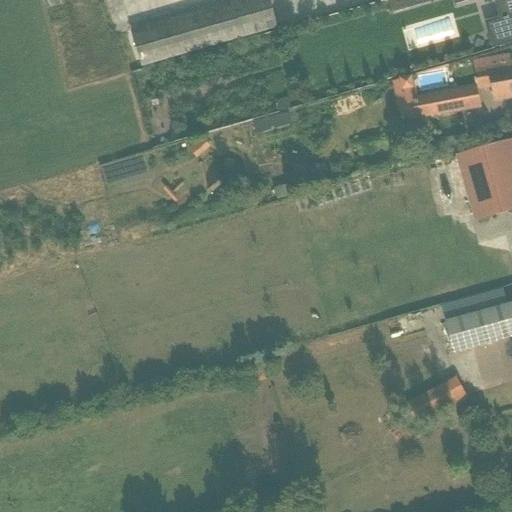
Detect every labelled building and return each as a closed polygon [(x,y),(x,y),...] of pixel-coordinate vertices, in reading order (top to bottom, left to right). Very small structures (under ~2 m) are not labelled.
[(258,34),(277,29),(268,0),(243,0),(131,32),(142,68),(258,34)] [(409,0),(389,0),(393,14),(412,8),(409,0)] [(494,48),(511,42),(511,16),(487,23),(494,48)] [(495,101),(511,97),(511,69),(511,70),(508,57),(488,61),(495,101)] [(466,110),(462,89),(436,93),(440,115),(466,110)] [(288,97),(276,100),(279,111),(291,108),(288,97)] [(421,119),(417,97),(396,101),(398,113),(410,121),(421,119)] [(511,141),(458,156),(477,221),(511,211),(511,141)] [(511,303),(446,322),(455,354),(511,338),(511,303)] [(413,433),(470,403),(456,377),(400,407),(413,433)]
